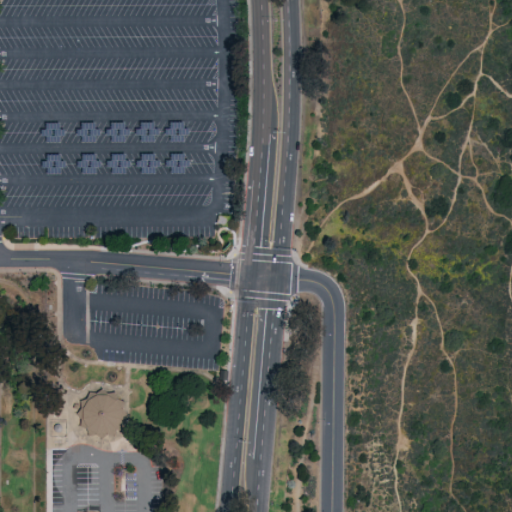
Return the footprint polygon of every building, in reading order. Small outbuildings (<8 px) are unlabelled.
[(152,120),(136,121),(137,140),(152,140),(152,120)] [(182,140),(181,120),(164,121),(164,140),(182,140)] [(59,122),(41,121),(41,140),(58,141),(59,122)] [(122,121),(105,121),(106,140),(123,140),(122,121)] [(93,152),(76,153),(76,173),(94,172),(93,152)] [(105,173),(124,172),(123,152),(105,153),(105,173)] [(154,172),(154,152),(135,152),(135,172),(154,172)] [(182,152),(165,152),(165,172),(182,172),(182,152)] [(83,418),(85,424),(88,429),(93,433),(98,436),(105,436),(111,434),(117,430),(121,424),(122,418),(122,411),(119,405),(114,400),(108,398),(101,397),(95,398),(90,402),(86,406),(84,412),(83,418)]
